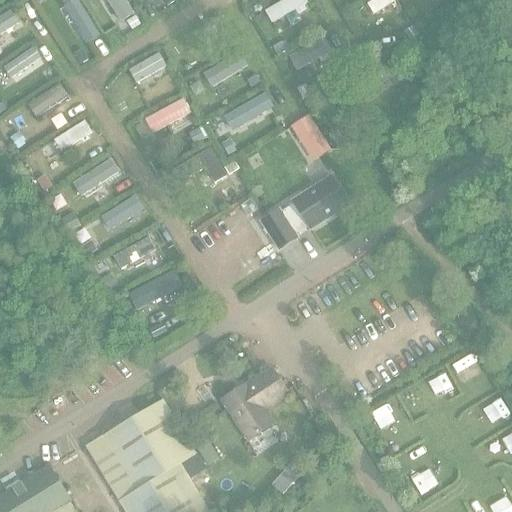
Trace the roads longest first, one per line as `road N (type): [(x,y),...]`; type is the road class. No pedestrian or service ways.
road 1 (unknown): [(204,0),(107,67),(105,101),(241,316)]
road 2 (unclassified): [(398,218),(511,149)]
